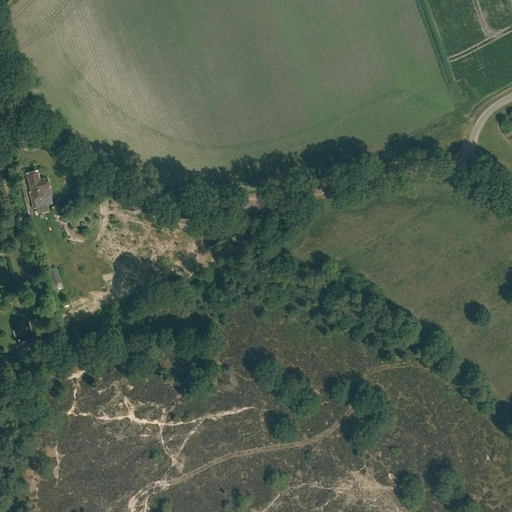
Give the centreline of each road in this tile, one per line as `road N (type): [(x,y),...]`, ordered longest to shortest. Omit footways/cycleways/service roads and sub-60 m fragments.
road 1 (tertiary): [(464,172),(391,171),(272,201),(204,207),(104,177),(47,135)]
road 2 (unknown): [(9,141),(0,171),(29,291)]
